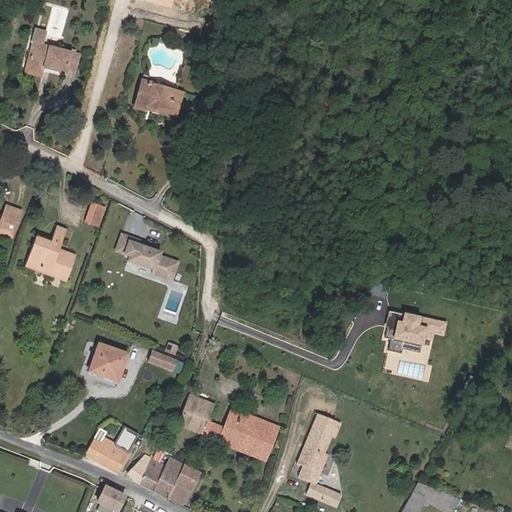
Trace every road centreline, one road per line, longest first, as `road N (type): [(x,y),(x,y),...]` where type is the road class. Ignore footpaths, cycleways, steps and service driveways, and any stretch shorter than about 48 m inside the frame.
road 1 (residential): [(178,511),(0,437)]
road 2 (residential): [(155,207),(0,129)]
